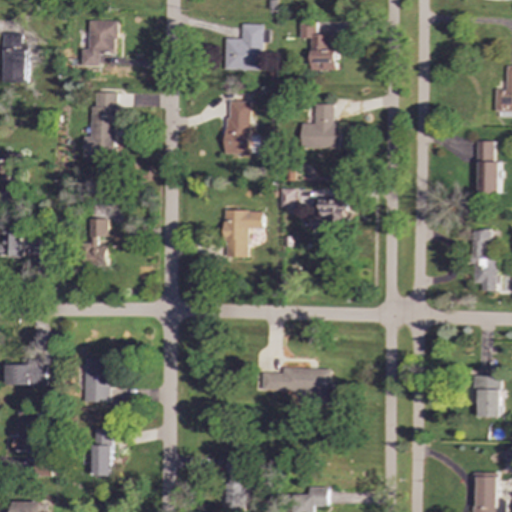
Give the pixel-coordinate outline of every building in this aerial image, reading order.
[(82,68),(119,67),(118,21),(89,21),(90,51),(82,51),(82,68)] [(312,71),(337,70),(337,50),(330,50),(330,35),(316,35),(316,22),(300,22),(300,39),(311,39),(312,71)] [(263,71),(263,43),(270,43),(270,26),(243,26),(242,39),(226,39),(226,70),(263,71)] [(22,33),(3,33),(3,83),(27,83),(27,43),(22,43),(22,33)] [(511,66),(506,66),(505,89),(495,89),(495,112),(511,112),(511,66)] [(130,94),(96,93),(96,107),(92,107),(92,137),(84,136),(84,158),(116,159),(117,107),(130,108),(130,94)] [(226,155),(251,156),(252,102),(228,102),(226,155)] [(341,149),(341,124),(334,124),(335,105),(316,105),(315,124),(303,124),(302,148),(341,149)] [(500,195),(501,162),(494,162),(495,142),(480,141),(478,194),(500,195)] [(7,193),(21,193),(23,154),(2,153),(2,161),(0,161),(0,184),(7,184),(7,193)] [(295,189),(281,189),(281,208),(295,208),(295,189)] [(341,229),(341,220),(349,220),(349,199),(315,200),(316,229),(341,229)] [(249,229),(264,229),(264,212),(225,211),(224,257),(248,258),(249,229)] [(108,219),(91,219),(89,265),(106,266),(108,219)] [(497,292),(498,253),(485,253),(486,241),(491,241),(492,230),(476,230),(474,283),(483,284),(483,291),(497,292)] [(0,255),(47,258),(48,240),(0,237),(0,255)] [(111,403),(112,359),(85,358),(84,402),(111,403)] [(7,365),(6,385),(46,386),(47,359),(28,359),(27,365),(7,365)] [(332,370),(283,367),(282,373),(262,372),(261,391),(296,392),(295,407),(318,408),(319,398),(331,399),(332,370)] [(502,418),(503,376),(480,376),(480,417),(502,418)] [(18,412),(18,439),(15,439),(15,451),(36,452),(37,413),(18,412)] [(111,477),(112,429),(94,429),(93,476),(111,477)] [(34,455),(33,474),(50,474),(51,456),(34,455)] [(243,480),(243,459),(224,459),(225,480),(243,480)] [(498,477),(473,477),(473,511),(506,511),(506,500),(499,501),(498,477)] [(225,511),(245,511),(245,483),(225,484),(225,511)] [(328,488),(308,488),(308,495),(289,495),(289,511),(293,511),(292,511),(314,511),(314,506),(328,507),(328,488)] [(42,511),(42,502),(12,502),(12,511),(42,511)]
